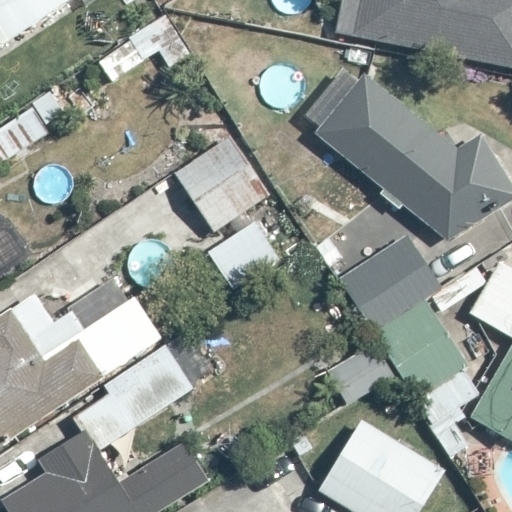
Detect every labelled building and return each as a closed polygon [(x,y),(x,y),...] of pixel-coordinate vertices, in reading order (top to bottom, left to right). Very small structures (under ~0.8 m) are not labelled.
[(0,0),(0,41),(2,44),(70,0),(0,0)] [(511,0),(342,0),(338,29),(511,56),(511,0)] [(349,70),(310,117),(317,123),(313,129),(450,244),(511,197),(511,181),(479,136),(456,147),(362,69),(356,76),(349,70)] [(0,164),(30,144),(13,117),(0,125),(0,164)] [(272,196),(251,160),(193,194),(213,230),(272,196)] [(280,260),(257,222),(209,251),(232,289),(280,260)] [(374,330),(425,298),(444,286),(409,230),(339,275),(374,330)] [(511,346),(471,414),(511,438),(511,259),(506,256),(472,313),(511,337),(511,346)] [(0,447),(107,383),(81,340),(89,335),(73,308),(54,319),(40,295),(0,318),(0,447)] [(472,401),(457,378),(471,369),(425,298),(374,330),(420,402),(417,404),(451,456),(479,437),(460,408),(472,401)] [(393,379),(372,343),(327,370),(349,406),(393,379)] [(87,433),(0,485),(0,496),(9,511),(158,511),(210,481),(186,441),(130,475),(110,442),(194,391),(167,346),(108,381),(114,391),(76,414),(87,433)] [(423,511),(449,472),(365,418),(320,488),(357,511),(423,511)]
